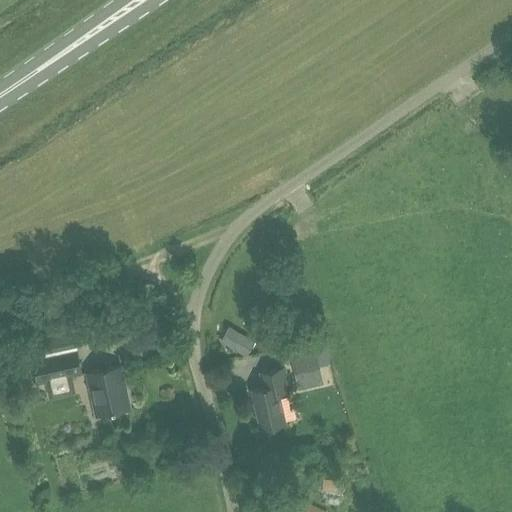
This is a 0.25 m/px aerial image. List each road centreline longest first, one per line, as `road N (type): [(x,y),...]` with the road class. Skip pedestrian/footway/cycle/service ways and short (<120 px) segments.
road 1 (unclassified): [(234,511),(192,333),(219,253),(253,213),(511,33)]
road 2 (track): [(0,319),(236,229)]
road 3 (primary): [(0,97),(164,0)]
road 4 (primary): [(128,0),(0,95)]
